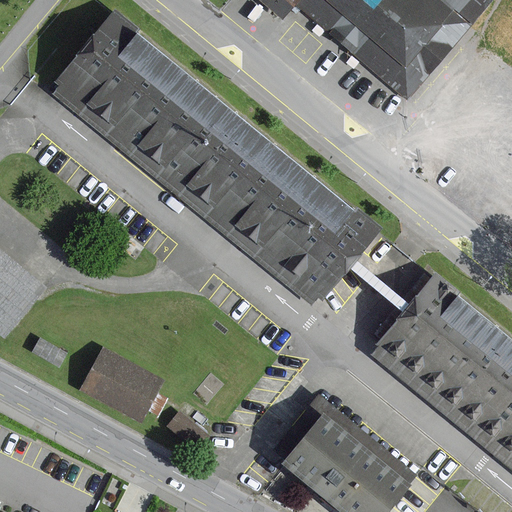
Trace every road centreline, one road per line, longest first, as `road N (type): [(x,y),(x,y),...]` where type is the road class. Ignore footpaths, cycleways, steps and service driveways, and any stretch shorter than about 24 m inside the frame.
road 1 (unclassified): [(173,0),(511,271)]
road 2 (tertiary): [(0,381),(248,511)]
